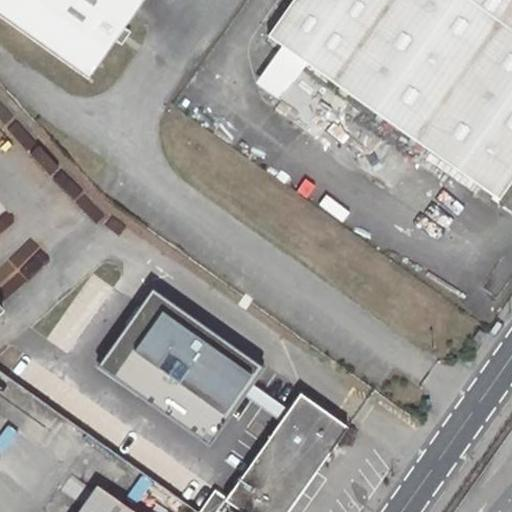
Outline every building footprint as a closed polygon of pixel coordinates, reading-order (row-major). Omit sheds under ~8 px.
[(0,0),(0,16),(87,78),(142,0),(0,0)] [(292,0),(267,36),(332,82),(390,0),(292,0)] [(511,181),(511,0),(390,0),(332,82),(499,200),(511,181)] [(346,159),(373,121),(300,70),(274,107),(346,159)] [(209,446),(264,369),(153,291),(99,369),(209,446)] [(300,395),(225,501),(240,511),(287,511),(347,428),(300,395)] [(112,498),(102,511),(120,511),(125,506),(112,498)]
